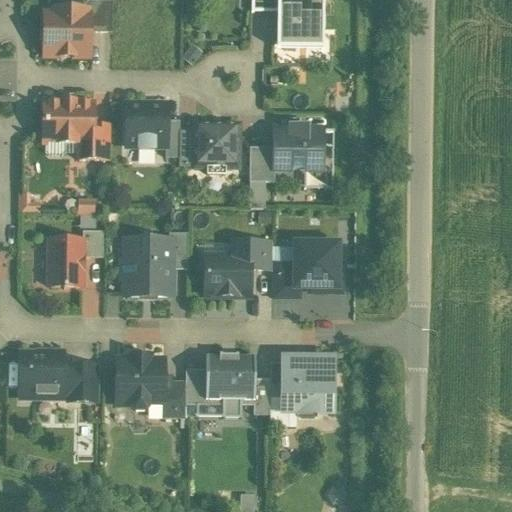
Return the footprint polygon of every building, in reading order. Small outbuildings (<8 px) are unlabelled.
[(252,0),(252,12),(278,12),(278,0),(252,0)] [(278,0),(278,12),(278,47),(324,47),(324,0),(278,0)] [(112,4),(88,3),(84,7),(84,13),(89,13),(89,35),(112,36),(112,4)] [(68,17),(45,17),(45,31),(41,35),(41,43),(45,47),(45,59),(89,59),(89,35),(89,13),(84,13),(73,13),(68,17)] [(61,105),(61,106),(44,106),(43,146),(79,146),(79,163),(110,163),(111,129),(109,129),(109,135),(93,134),(93,107),(76,107),(76,105),(61,105)] [(167,108),(126,107),(126,148),(138,149),(138,153),(154,153),(154,149),(165,149),(167,149),(167,124),(167,108)] [(178,124),(167,124),(167,149),(165,149),(165,161),(178,161),(179,134),(178,124)] [(238,128),(195,128),(195,134),(195,170),(206,170),(206,177),(224,177),(224,170),(237,170),(238,128)] [(306,130),(290,130),(290,133),(274,133),(274,152),(273,173),(274,173),(322,173),(322,133),(306,133),(306,130)] [(195,134),(179,134),(178,161),(178,170),(195,170),(195,134)] [(274,152),(250,151),(249,185),(274,186),(274,173),(273,173),(274,152)] [(81,229),(95,229),(94,208),(80,209),(81,229)] [(103,235),(82,234),(82,244),(83,244),(83,261),(103,261),(103,235)] [(187,236),(168,236),(168,244),(170,244),(169,272),(186,272),(187,236)] [(157,245),(139,244),(133,243),(133,263),(126,263),(121,263),(121,283),(126,283),(126,298),(138,298),(138,297),(156,298),(157,299),(169,299),(169,272),(170,244),(168,244),(157,244),(157,245)] [(291,243),(290,295),(340,296),(341,244),(291,243)] [(82,244),(49,244),(48,290),(64,290),(63,292),(67,292),(67,290),(82,290),(82,273),(83,273),(83,261),(83,244),(82,244)] [(271,246),(241,246),(241,260),(249,260),(249,273),(271,273),(271,246)] [(241,260),(205,259),(205,299),(249,300),(249,273),(249,260),(241,260)] [(63,356),(37,356),(37,357),(37,359),(20,358),(19,401),(40,401),(40,398),(68,398),(68,394),(63,394),(63,370),(63,356)] [(237,358),(219,358),(205,358),(205,373),(204,403),(222,404),(241,404),(253,404),(254,404),(255,382),(255,359),(237,358)] [(132,361),(132,363),(117,363),(117,381),(113,385),(112,396),(116,400),(116,407),(131,408),(131,410),(135,414),(144,414),(148,410),(148,408),(162,408),(163,408),(163,386),(164,364),(149,364),(149,361),(132,361)] [(333,363),(295,362),(295,367),(281,366),(281,400),(281,414),(297,415),(297,420),(316,420),(316,415),(332,415),(332,413),(333,363)] [(281,366),(269,366),(269,382),(269,400),(281,400),(281,366)] [(97,369),(68,369),(68,371),(63,370),(63,394),(68,394),(68,398),(68,405),(96,405),(97,369)] [(205,373),(185,372),(185,386),(185,408),(197,408),(197,403),(204,403),(205,373)] [(269,382),(255,382),(254,404),(253,404),(253,418),(269,418),(269,400),(269,382)] [(185,386),(163,386),(163,408),(162,408),(162,422),(185,422),(185,408),(185,386)] [(241,404),(222,404),(222,421),(241,421),(241,404)] [(331,508),(342,508),(348,498),(342,489),(332,489),(327,499),(331,508)] [(253,511),(253,497),(239,497),(239,511),(253,511)]
